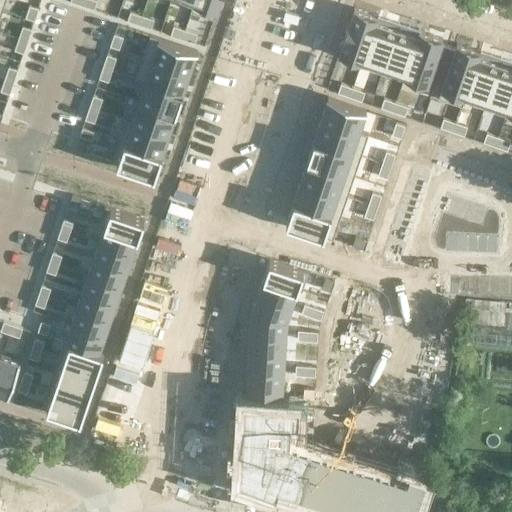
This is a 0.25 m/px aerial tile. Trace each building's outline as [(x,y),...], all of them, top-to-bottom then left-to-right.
[(83,0),(82,5),(83,5),(94,9),(96,0),(83,0)] [(174,0),(192,6),(190,10),(191,11),(194,0),(174,0)] [(194,0),(191,11),(214,18),(218,7),(220,6),(221,0),(194,0)] [(29,4),(25,17),(34,20),(38,7),(29,4)] [(341,40),(339,45),(340,47),(339,50),(361,58),(377,13),(354,6),(348,22),(347,22),(344,32),(345,32),(343,39),(341,40)] [(130,11),(127,20),(139,24),(142,15),(130,11)] [(377,13),(361,58),(383,65),(397,25),(376,18),(378,14),(377,13)] [(142,15),(139,24),(151,28),(154,19),(142,15)] [(22,25),(18,37),(27,40),(31,28),(22,25)] [(397,25),(383,65),(405,73),(420,28),(419,28),(417,32),(397,25)] [(173,26),(170,34),(182,38),(185,30),(173,26)] [(420,28),(405,73),(427,80),(442,36),(420,28)] [(185,30),(182,38),(194,43),(197,34),(185,30)] [(114,33),(110,45),(119,48),(123,36),(114,33)] [(149,35),(142,56),(189,72),(196,52),(196,53),(197,51),(149,35)] [(18,37),(14,49),(23,52),(27,40),(18,37)] [(456,40),(441,85),(464,93),(479,48),(456,40)] [(479,48),(464,93),(485,100),(499,60),(478,53),(480,48),(479,48)] [(107,54),(103,66),(112,69),(116,57),(107,54)] [(142,56),(135,77),(182,93),(189,72),(142,56)] [(511,64),(499,60),(485,100),(507,107),(511,92),(511,64)] [(8,66),(4,78),(13,81),(17,69),(8,66)] [(103,66),(99,78),(108,81),(112,69),(103,66)] [(135,77),(135,78),(144,81),(137,100),(175,113),(182,93),(135,77)] [(4,78),(0,90),(9,93),(13,81),(4,78)] [(340,81),(337,91),(349,95),(352,85),(340,81)] [(352,85),(349,95),(361,99),(364,89),(352,85)] [(93,95),(89,107),(98,110),(102,98),(93,95)] [(384,95),(380,106),(392,110),(396,99),(384,95)] [(329,96),(321,117),(359,130),(367,108),(329,96)] [(396,99),(392,110),(404,114),(408,103),(396,99)] [(126,118),(126,119),(168,133),(175,113),(137,100),(131,120),(126,118)] [(89,107),(85,119),(94,122),(98,110),(89,107)] [(443,115),(439,126),(451,130),(455,119),(443,115)] [(321,117),(315,138),(352,150),(359,130),(321,117)] [(126,119),(119,140),(161,154),(168,133),(126,119)] [(395,119),(391,132),(401,135),(405,122),(395,119)] [(455,119),(451,130),(463,134),(467,123),(455,119)] [(486,130),(483,140),(494,144),(498,134),(486,130)] [(498,134),(494,144),(507,148),(510,138),(498,134)] [(315,138),(308,158),(345,171),(352,150),(315,138)] [(78,140),(75,149),(86,152),(86,153),(89,144),(78,140)] [(119,140),(112,161),(154,175),(161,154),(119,140)] [(386,148),(382,160),(391,163),(395,151),(386,148)] [(308,158),(301,178),(339,191),(345,171),(308,158)] [(382,160),(378,172),(387,175),(391,163),(382,160)] [(301,178),(294,199),(332,212),(339,191),(301,178)] [(372,189),(368,201),(377,204),(381,192),(372,189)] [(72,194),(68,204),(78,207),(81,197),(77,196),(72,194)] [(294,199),(287,220),(324,233),(332,212),(294,199)] [(368,201),(364,213),(373,216),(377,204),(368,201)] [(105,205),(99,223),(138,236),(144,218),(110,207),(105,205)] [(63,218),(60,228),(69,231),(72,222),(63,218)] [(103,225),(98,241),(132,252),(138,236),(99,223),(99,224),(103,225)] [(60,228),(57,237),(66,241),(69,231),(60,228)] [(355,234),(352,242),(364,246),(366,238),(355,234)] [(98,241),(92,257),(127,269),(132,252),(98,241)] [(52,252),(49,261),(58,264),(61,255),(52,252)] [(92,257),(87,274),(121,285),(127,269),(92,257)] [(269,257),(263,274),(297,286),(303,268),(269,257)] [(49,261),(46,271),(55,274),(58,264),(49,261)] [(87,274),(81,290),(115,302),(121,285),(87,274)] [(263,274),(257,291),(291,302),(297,286),(263,274)] [(324,275),(321,285),(331,288),(334,279),(324,275)] [(38,293),(38,294),(47,297),(50,288),(41,285),(38,293)] [(81,290),(76,307),(110,318),(115,302),(81,290)] [(257,291),(251,309),(287,317),(291,302),(257,291)] [(38,294),(35,304),(44,307),(47,297),(38,294)] [(511,302),(465,298),(462,322),(509,326),(510,318),(511,318),(511,302)] [(304,301),(301,310),(310,314),(314,304),(304,301)] [(314,304),(310,314),(320,317),(323,308),(314,304)] [(76,307),(70,323),(104,335),(110,318),(76,307)] [(251,309),(250,329),(286,332),(287,317),(251,309)] [(3,321),(0,329),(9,333),(12,324),(3,321)] [(40,321),(37,330),(46,334),(50,324),(40,321)] [(64,338),(64,340),(102,353),(103,352),(99,350),(104,335),(70,323),(65,339),(64,338)] [(12,324),(9,333),(19,336),(22,327),(14,324),(12,324)] [(297,328),(297,337),(307,338),(308,328),(297,328)] [(308,328),(307,338),(317,338),(318,329),(308,328)] [(250,329),(249,347),(285,349),(286,332),(250,329)] [(35,337),(31,347),(41,350),(44,341),(35,337)] [(64,340),(58,356),(97,369),(101,356),(102,353),(64,340)] [(31,347),(28,357),(37,360),(41,350),(31,347)] [(249,347),(247,364),(283,366),(285,349),(249,347)] [(2,355),(0,360),(0,392),(8,395),(19,361),(2,355)] [(58,356),(53,372),(91,386),(97,369),(58,356)] [(295,362),(294,372),(305,373),(305,363),(295,362)] [(305,363),(305,373),(315,373),(315,363),(305,363)] [(247,364),(246,381),(282,384),(283,366),(247,364)] [(24,370),(20,380),(29,383),(33,374),(24,370)] [(53,372),(47,389),(86,402),(91,386),(53,372)] [(20,380),(17,390),(26,393),(29,383),(20,380)] [(246,381),(245,399),(281,401),(282,384),(246,381)] [(303,385),(303,395),(313,395),(314,386),(303,385)] [(47,389),(41,406),(68,415),(80,419),(80,420),(86,402),(47,389)] [(244,399),(238,480),(275,493),(278,486),(353,511),(414,511),(426,478),(408,472),(406,478),(290,439),(291,421),(298,422),(299,402),(281,401),(245,399),(244,399)]
